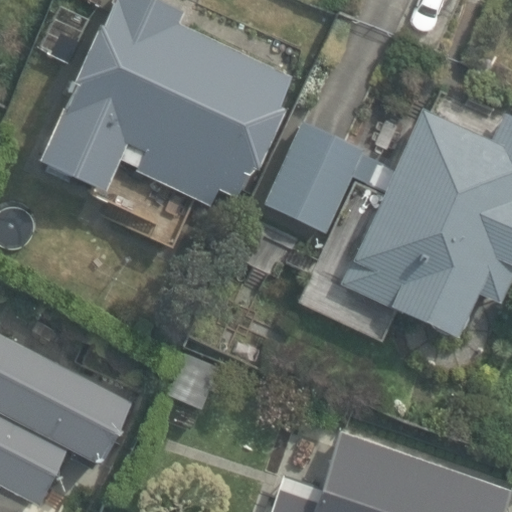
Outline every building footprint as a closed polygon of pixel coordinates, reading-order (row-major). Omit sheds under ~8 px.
[(0,0),(0,56),(5,59),(32,0),(0,0)] [(289,76),(176,24),(182,11),(158,0),(109,0),(97,27),(92,25),(66,82),(68,83),(33,161),(99,191),(113,159),(132,168),(131,171),(208,207),(217,187),(234,195),(248,165),(252,167),(279,109),(274,107),(289,76)] [(269,184),(322,209),(366,118),(314,93),(269,184)] [(339,283),(452,335),(474,290),(497,300),(511,267),(511,118),(503,114),(490,141),(420,109),(339,283)] [(221,331),(249,323),(242,295),(213,302),(221,331)] [(0,485),(33,502),(61,447),(96,464),(128,400),(0,335),(0,485)] [(500,511),(508,490),(337,430),(312,499),(279,487),(270,511),(500,511)]
